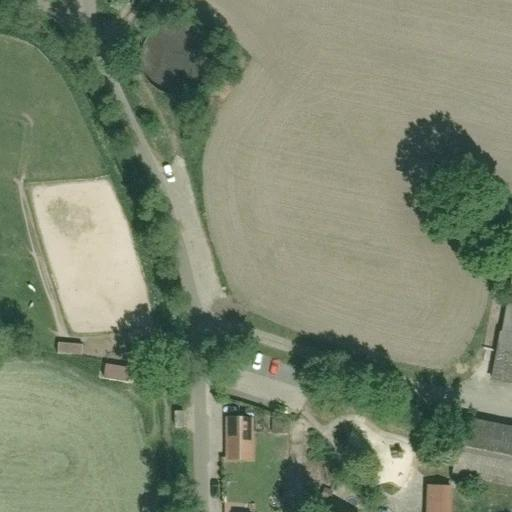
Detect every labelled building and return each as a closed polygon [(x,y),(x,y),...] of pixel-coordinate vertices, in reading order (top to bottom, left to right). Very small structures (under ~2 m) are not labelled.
[(145,52),(145,73),(153,85),(171,94),(191,90),(204,78),(208,60),(204,45),(189,32),(172,29),(155,36),(145,52)] [(511,292),(498,386),(511,388),(511,292)] [(234,349),(220,391),(293,414),(306,372),(234,349)] [(511,429),(478,422),(466,476),(511,485),(511,429)] [(450,511),(452,487),(429,486),(427,511),(450,511)]
